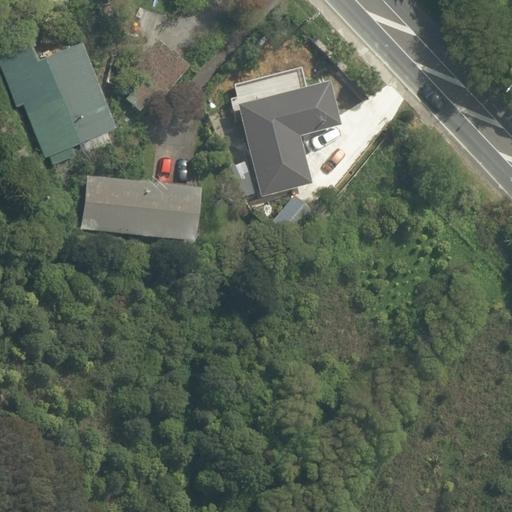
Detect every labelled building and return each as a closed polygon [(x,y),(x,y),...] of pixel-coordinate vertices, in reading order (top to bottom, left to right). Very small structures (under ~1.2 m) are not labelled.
[(174,24),(145,0),(141,0),(116,30),(131,43),(123,53),(140,68),(162,43),(185,63),(214,29),(188,7),(174,24)] [(10,52),(0,55),(0,73),(13,111),(24,107),(43,159),(81,146),(80,143),(49,54),(45,44),(35,47),(29,29),(5,37),(10,52)] [(87,41),(49,54),(80,143),(118,129),(87,41)] [(313,134),(302,89),(240,104),(262,196),(312,184),(301,137),(313,134)] [(208,192),(86,177),(80,226),(201,241),(208,192)]
